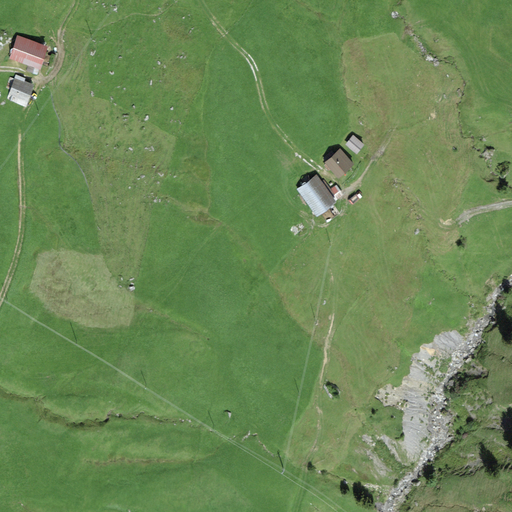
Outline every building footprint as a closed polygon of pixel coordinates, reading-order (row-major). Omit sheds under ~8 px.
[(46,46),(18,36),(11,57),(30,63),(27,70),(36,74),(46,46)] [(25,79),(16,75),(15,79),(10,77),(6,88),(11,90),(8,99),(25,105),(32,85),(24,82),(25,79)] [(354,136),(348,144),(357,151),(360,147),(363,144),(354,136)] [(341,150),(325,165),(329,170),(332,167),(333,168),(339,175),(352,163),(341,150)] [(319,175),(299,191),(319,217),(345,197),(337,188),(332,192),(319,175)]
